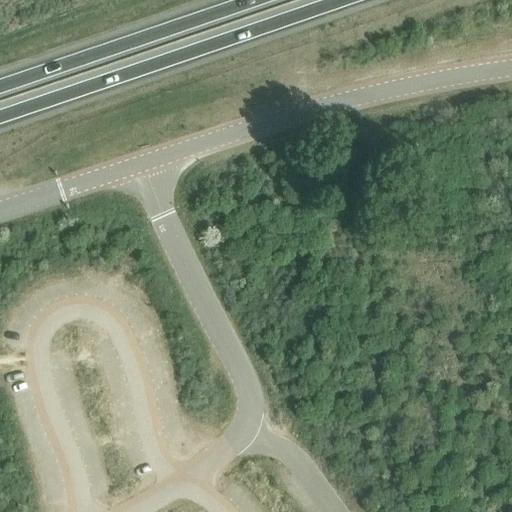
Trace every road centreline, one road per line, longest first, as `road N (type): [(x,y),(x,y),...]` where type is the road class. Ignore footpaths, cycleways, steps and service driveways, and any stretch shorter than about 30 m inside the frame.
road 1 (trunk): [(0,118),(343,0)]
road 2 (unclassified): [(511,69),(420,84),(234,134)]
road 3 (trunk): [(256,0),(0,86)]
road 4 (unclassified): [(0,210),(234,134)]
